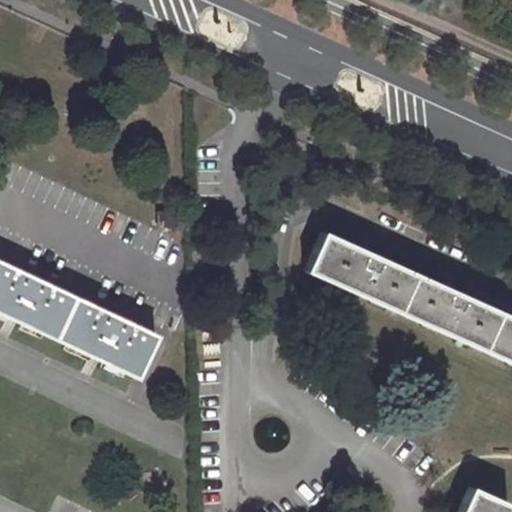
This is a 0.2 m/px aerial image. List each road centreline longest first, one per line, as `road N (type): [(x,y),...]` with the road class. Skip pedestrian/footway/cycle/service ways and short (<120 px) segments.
road 1 (primary): [(90,0),(511,190)]
road 2 (primary): [(511,130),(222,0)]
